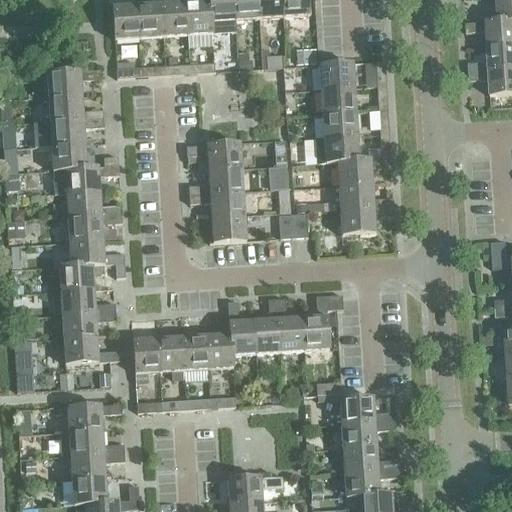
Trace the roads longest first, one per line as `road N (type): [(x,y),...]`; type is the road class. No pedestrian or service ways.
road 1 (residential): [(162,84),(176,280),(438,266)]
road 2 (unclassified): [(450,442),(438,266)]
road 3 (unclassified): [(428,138),(421,0)]
road 4 (unclassified): [(438,266),(428,138)]
